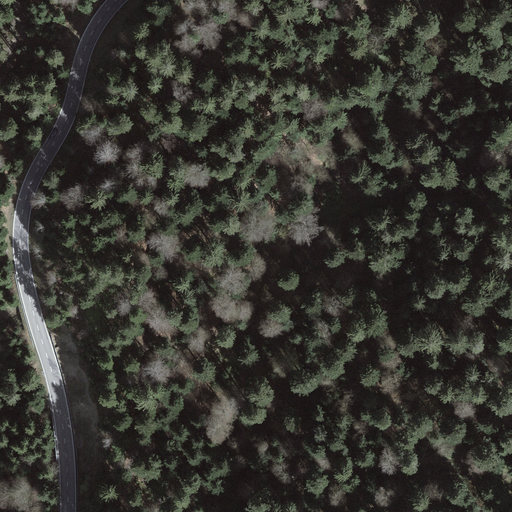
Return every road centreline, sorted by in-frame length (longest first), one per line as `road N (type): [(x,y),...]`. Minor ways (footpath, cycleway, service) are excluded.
road 1 (tertiary): [(67,511),(59,408),(19,227),(29,185),(70,108),(88,39),(117,0)]
road 2 (track): [(494,312),(361,326),(265,362),(239,362),(210,326),(201,196),(170,125)]
road 3 (track): [(139,464),(148,249),(165,147),(185,89),(239,0)]
road 4 (track): [(144,475),(242,498),(395,462),(462,464),(511,481)]
road 5 (track): [(374,0),(337,161),(342,183),(366,195),(488,161),(511,163)]
